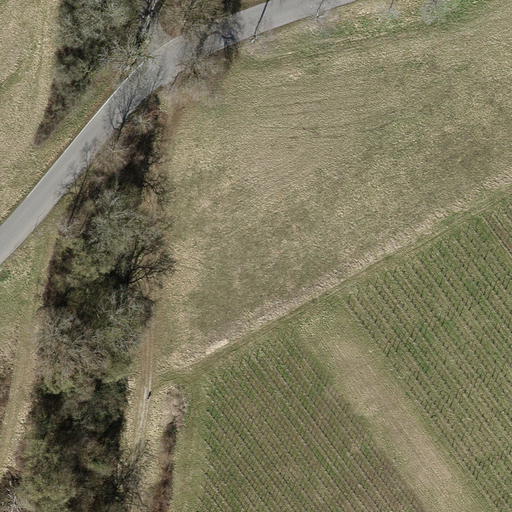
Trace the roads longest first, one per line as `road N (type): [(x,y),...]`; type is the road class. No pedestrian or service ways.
road 1 (track): [(154,0),(151,33),(180,64),(129,511)]
road 2 (tertiary): [(312,0),(198,35),(167,54),(0,248)]
